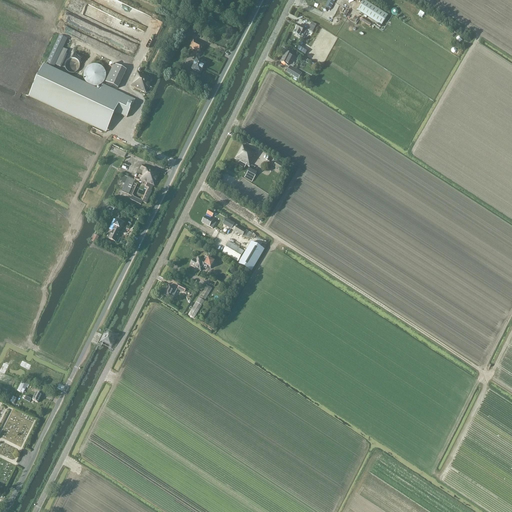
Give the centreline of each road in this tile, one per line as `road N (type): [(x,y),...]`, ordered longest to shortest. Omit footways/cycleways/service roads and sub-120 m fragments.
road 1 (tertiary): [(35,511),(291,0)]
road 2 (unclassified): [(76,366),(260,0)]
road 3 (track): [(481,373),(198,184)]
road 4 (residential): [(4,511),(76,366)]
